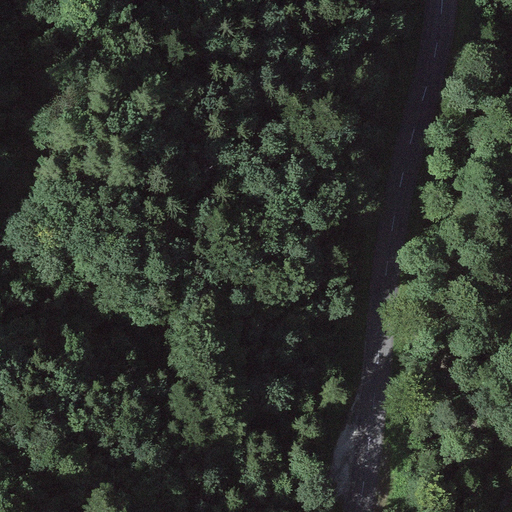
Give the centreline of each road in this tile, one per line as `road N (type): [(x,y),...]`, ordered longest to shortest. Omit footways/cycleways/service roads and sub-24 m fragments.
road 1 (tertiary): [(358,511),(390,258),(440,0)]
road 2 (track): [(0,209),(35,140),(13,0)]
